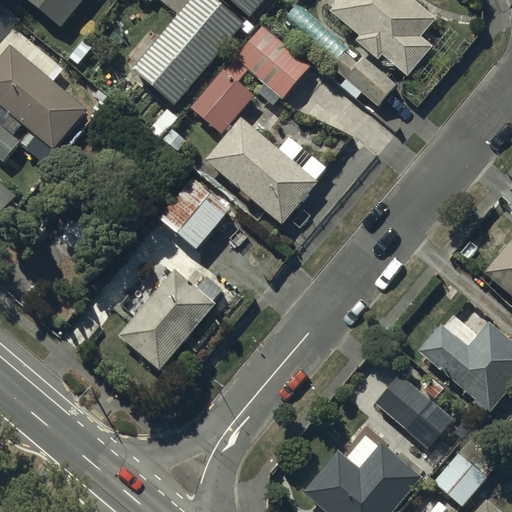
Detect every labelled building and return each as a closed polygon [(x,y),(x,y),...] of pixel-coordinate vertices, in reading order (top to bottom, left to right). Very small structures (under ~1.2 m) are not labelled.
[(28,0),(63,28),(86,0),(28,0)] [(245,24),(215,0),(193,0),(135,72),(178,107),(245,24)] [(229,0),(251,18),(265,0),(229,0)] [(413,0),(341,0),(332,12),(361,37),(357,42),(380,62),(384,57),(409,78),(434,49),(423,38),(438,21),(413,0)] [(0,46),(21,21),(0,3),(0,46)] [(312,68),(264,28),(227,73),(224,70),(191,110),(223,136),(258,93),(275,107),(281,100),(283,102),(312,68)] [(88,112),(41,72),(51,60),(30,42),(20,54),(11,46),(0,58),(0,115),(12,125),(17,120),(32,133),(23,144),(32,152),(41,140),(54,152),(88,112)] [(364,93),(380,107),(398,86),(365,57),(358,65),(346,54),(334,69),(347,80),(341,87),(357,101),(364,93)] [(280,151),(243,120),(207,162),(243,192),(240,196),(250,204),(253,201),(284,226),(319,184),(317,182),(328,170),(291,139),(280,151)] [(0,125),(0,159),(5,164),(22,143),(0,125)] [(194,179),(161,219),(200,251),(233,211),(194,179)] [(0,181),(0,221),(20,197),(0,181)] [(72,249),(73,249),(74,249),(75,249),(76,249),(77,249),(78,248),(79,248),(80,248),(81,247),(82,246),(83,246),(83,245),(84,244),(85,243),(85,242),(86,242),(86,241),(86,240),(87,239),(87,238),(87,236),(87,235),(86,234),(86,233),(86,232),(85,232),(85,231),(84,230),(84,229),(83,228),(82,228),(81,227),(80,226),(79,226),(78,226),(77,225),(76,225),(75,225),(74,225),(73,225),(72,225),(71,226),(70,226),(69,226),(68,227),(67,228),(66,229),(65,230),(65,231),(64,231),(64,232),(63,233),(63,234),(63,235),(63,236),(63,237),(63,239),(63,241),(64,241),(64,242),(65,243),(65,244),(66,245),(67,246),(68,247),(69,248),(70,248),(71,248),(72,249)] [(511,241),(485,272),(511,295),(511,241)] [(161,263),(123,306),(136,318),(120,337),(162,372),(218,305),(215,303),(224,292),(210,279),(200,290),(176,269),(173,273),(161,263)] [(419,352),(477,401),(473,405),(486,415),(489,411),(493,414),(511,390),(511,341),(491,324),(480,338),(455,317),(446,327),(442,324),(419,352)] [(401,377),(377,406),(408,432),(432,402),(401,377)] [(350,460),(339,451),(304,494),(326,511),(393,511),(422,477),(382,445),(379,447),(368,438),(350,460)] [(459,454),(434,482),(465,510),(490,481),(459,454)] [(501,511),(487,500),(476,511),(455,511),(453,510),(451,511),(501,511)]
